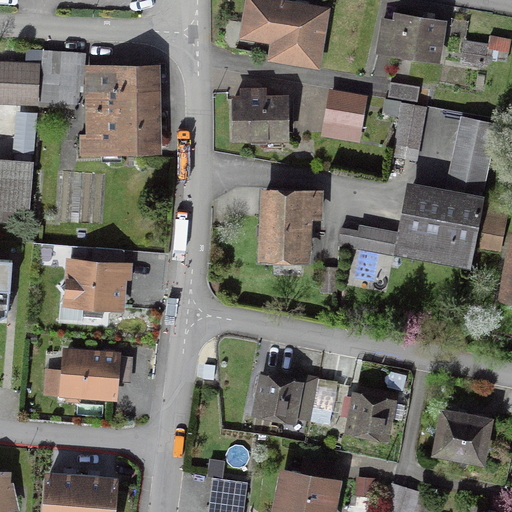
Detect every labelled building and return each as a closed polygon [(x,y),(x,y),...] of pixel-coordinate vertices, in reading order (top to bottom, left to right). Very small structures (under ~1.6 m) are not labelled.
[(324,12),(249,0),(247,0),(243,26),(274,31),(269,59),(315,67),(324,12)] [(381,21),(376,50),(434,59),(439,26),(396,19),(396,23),(381,21)] [(489,59),(504,62),(508,42),(488,38),(486,48),(491,50),(489,59)] [(461,63),(481,67),(484,47),(464,44),(461,63)] [(58,85),(56,103),(71,104),(75,54),(42,52),(39,83),(58,85)] [(0,102),(35,105),(37,66),(0,64),(0,102)] [(153,70),(86,70),(86,136),(79,136),(79,157),(119,157),(119,151),(154,151),(153,70)] [(418,88),(388,83),(386,98),(415,103),(418,88)] [(355,138),(363,95),(330,89),(323,132),(355,138)] [(247,93),(247,101),(232,101),(232,140),(285,138),(285,100),(262,100),(262,93),(247,93)] [(391,153),(416,158),(425,108),(399,104),(399,103),(383,100),(381,115),(397,118),(391,153)] [(0,220),(24,223),(28,167),(0,164),(0,220)] [(467,267),(471,247),(480,203),(410,190),(398,254),(467,267)] [(317,215),(318,196),(264,194),(261,257),(302,259),(303,214),(317,215)] [(506,199),(483,195),(482,202),(504,206),(506,199)] [(506,208),(480,203),(471,247),(484,250),(485,245),(498,247),(506,208)] [(357,245),(359,232),(341,229),(338,244),(356,247),(357,245)] [(511,249),(503,297),(511,298),(511,249)] [(101,319),(102,307),(118,308),(121,267),(69,263),(67,282),(60,288),(66,295),(65,304),(82,305),(81,317),(101,319)] [(18,266),(0,264),(0,321),(14,318),(18,266)] [(335,293),(335,269),(321,268),(320,293),(335,293)] [(77,402),(79,395),(112,397),(115,357),(65,353),(61,393),(64,393),(65,401),(77,402)] [(290,419),(297,386),(260,379),(254,412),(290,419)] [(347,430),(384,437),(390,404),(354,397),(347,430)] [(478,460),(485,423),(443,414),(436,452),(478,460)] [(271,437),(303,443),(304,433),(272,427),(271,437)] [(305,477),(306,474),(290,472),(288,480),(281,511),(322,511),(327,488),(330,488),(331,482),(305,477)] [(12,507),(10,497),(8,486),(4,486),(5,475),(0,474),(0,511),(1,511),(2,506),(12,507)] [(109,511),(112,482),(92,480),(80,479),(69,478),(47,477),(44,511),(109,511)] [(241,511),(245,484),(211,479),(207,509),(229,511),(241,511)] [(412,491),(404,489),(399,487),(390,485),(381,511),(412,511),(418,493),(412,491)]
